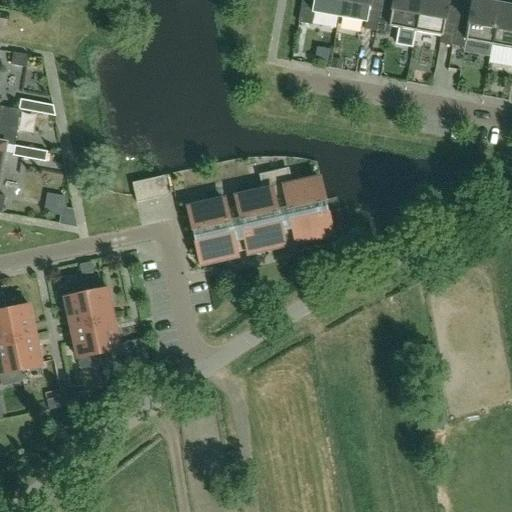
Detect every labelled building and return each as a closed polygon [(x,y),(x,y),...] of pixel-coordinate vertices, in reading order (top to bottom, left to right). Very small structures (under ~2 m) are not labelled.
[(302,0),(298,23),(311,25),(314,13),(338,18),(340,0),(302,0)] [(380,7),(369,5),(369,0),(340,0),(338,18),(364,23),(363,30),(376,32),(380,7)] [(380,7),(376,32),(388,34),(390,27),(397,29),(395,45),(411,48),(414,32),(419,0),(393,0),(393,2),(381,0),(380,7)] [(448,0),(419,0),(414,32),(441,37),(440,43),(452,46),(457,21),(457,22),(458,14),(447,12),(448,0)] [(498,5),(472,0),(468,24),(457,22),(457,21),(452,46),(465,48),(466,41),(490,46),(498,5)] [(511,7),(498,5),(490,46),(511,49),(511,7)] [(28,56),(13,53),(11,65),(26,68),(28,56)] [(54,117),(52,107),(20,101),(18,110),(54,117)] [(14,147),(17,129),(21,111),(0,107),(0,214),(2,215),(5,197),(0,196),(0,177),(6,145),(14,147)] [(15,147),(13,157),(45,163),(47,153),(15,147)] [(136,204),(168,196),(163,177),(132,184),(136,204)] [(333,237),(325,199),(321,182),(293,188),(291,182),(262,189),(263,195),(235,201),(236,207),(227,209),(225,203),(187,212),(200,268),(222,263),(220,257),(246,251),(247,257),(270,252),(268,246),(310,236),(311,242),(333,237)] [(82,276),(92,273),(89,263),(79,266),(82,276)] [(86,294),(92,324),(114,320),(107,289),(86,294)] [(0,343),(14,340),(7,309),(4,294),(0,294),(0,343)] [(64,298),(70,329),(92,324),(86,294),(64,298)] [(7,309),(14,340),(38,335),(31,304),(7,309)] [(114,320),(92,324),(98,355),(102,370),(117,367),(113,352),(120,350),(119,344),(114,320)] [(98,355),(92,324),(70,329),(77,359),(98,355)] [(44,367),(38,335),(14,340),(21,372),(44,367)] [(0,379),(2,388),(23,383),(21,372),(14,340),(0,343),(0,379)] [(144,340),(137,341),(142,365),(149,363),(144,340)] [(86,392),(76,394),(78,404),(88,401),(86,392)] [(76,394),(66,396),(68,406),(78,404),(76,394)] [(66,396),(56,398),(59,408),(68,406),(66,396)] [(56,398),(47,400),(49,410),(59,408),(56,398)]
